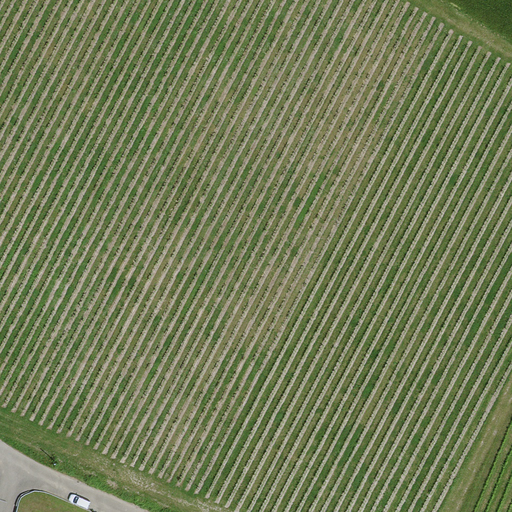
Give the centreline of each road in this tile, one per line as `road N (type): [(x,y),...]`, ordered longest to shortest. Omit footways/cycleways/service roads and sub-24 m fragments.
road 1 (unclassified): [(0,450),(125,511)]
road 2 (track): [(511,391),(451,511)]
